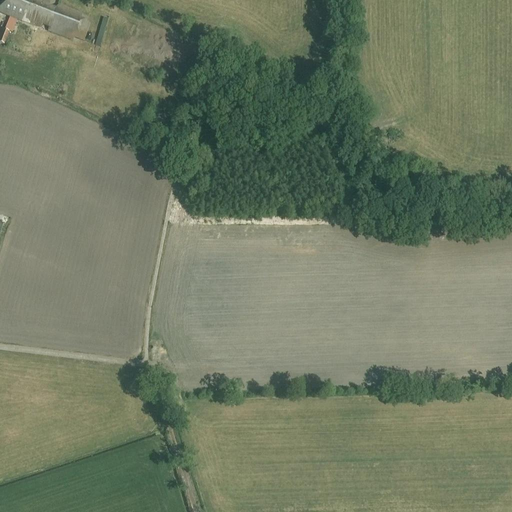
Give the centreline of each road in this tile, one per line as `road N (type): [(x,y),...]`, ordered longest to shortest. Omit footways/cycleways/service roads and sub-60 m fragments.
road 1 (track): [(343,141),(233,73),(175,184),(149,283),(146,336),(194,511)]
road 2 (track): [(511,213),(464,209),(343,141),(343,0)]
road 3 (track): [(154,365),(0,346)]
